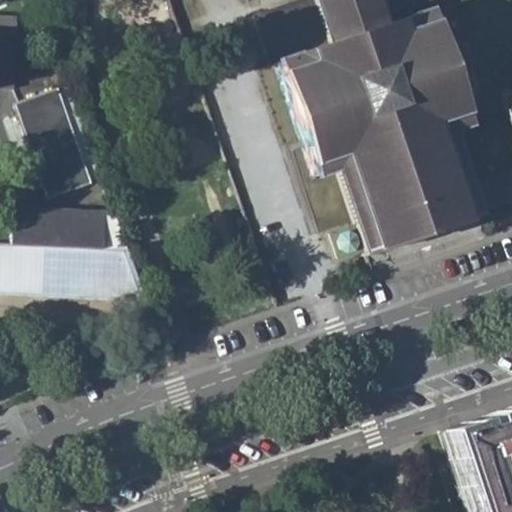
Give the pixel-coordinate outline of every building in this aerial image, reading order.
[(330,237),(337,259),(362,250),(364,254),(362,254),(363,257),(364,256),(387,249),(459,225),(479,218),(481,217),(480,213),(477,214),(477,212),(468,187),(470,186),(452,131),(471,125),(433,12),(428,0),(300,0),(254,16),(262,42),(270,64),(279,61),(317,176),(336,170),(355,228),(330,237)] [(0,33),(19,35),(20,14),(0,12),(0,33)] [(0,86),(16,87),(16,56),(0,55),(0,86)] [(101,178),(74,101),(23,119),(50,196),(101,178)] [(468,187),(477,212),(511,200),(511,110),(510,112),(507,112),(511,129),(511,171),(470,186),(468,187)] [(0,292),(143,301),(113,211),(14,206),(11,244),(0,243),(0,292)] [(470,422),(434,434),(460,511),(511,511),(511,408),(479,419),(481,425),(472,428),(470,422)]
